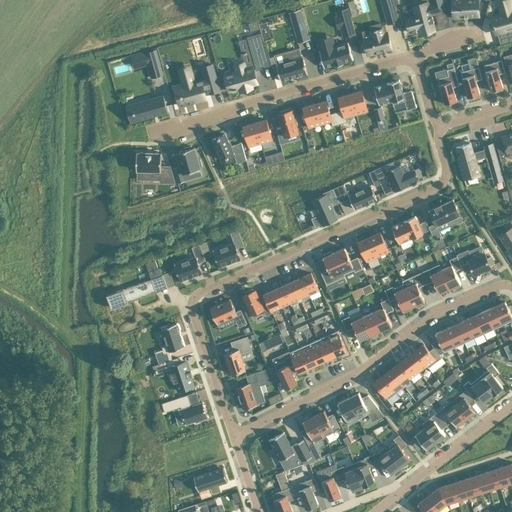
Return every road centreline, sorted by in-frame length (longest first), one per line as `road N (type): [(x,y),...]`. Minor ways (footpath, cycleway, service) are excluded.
road 1 (residential): [(234,436),(193,298),(435,189),(445,167),(438,126)]
road 2 (residential): [(511,286),(430,315),(361,371),(234,436)]
road 3 (residential): [(413,57),(150,132)]
road 4 (residential): [(511,405),(377,511)]
